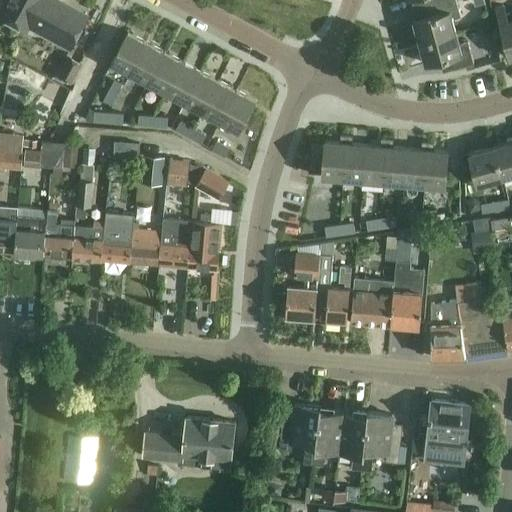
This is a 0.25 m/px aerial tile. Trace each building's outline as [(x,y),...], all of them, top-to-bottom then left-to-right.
[(29,26),(42,0),(5,0),(0,11),(0,15),(27,30),(29,26)] [(58,0),(42,0),(29,26),(70,48),(88,16),(58,0)] [(415,42),(455,31),(450,11),(458,9),(456,0),(441,0),(424,5),(427,16),(413,20),(418,36),(414,37),(415,42)] [(511,56),(511,18),(507,20),(503,5),(495,7),(499,22),(509,57),(511,56)] [(130,73),(147,41),(128,31),(111,63),(130,73)] [(455,31),(415,42),(417,47),(421,46),(425,63),(439,59),(442,71),(473,63),(470,49),(461,52),(455,31)] [(147,83),(165,51),(147,41),(130,73),(147,83)] [(165,93),(183,61),(165,51),(147,83),(165,93)] [(70,56),(59,76),(70,82),(81,62),(70,56)] [(183,102),(201,70),(183,61),(165,93),(183,102)] [(201,112),(218,80),(201,70),(183,102),(201,112)] [(116,80),(110,90),(117,94),(123,84),(116,80)] [(219,121),(236,90),(218,80),(201,112),(219,121)] [(236,90),(219,121),(238,132),(255,100),(236,90)] [(108,122),(109,112),(94,111),(94,121),(108,122)] [(123,123),(123,114),(109,112),(108,122),(123,123)] [(251,112),(244,126),(256,133),(263,118),(251,112)] [(139,115),(138,125),(152,126),(153,116),(139,115)] [(167,127),(168,117),(153,116),(152,126),(167,127)] [(188,136),(193,128),(180,120),(176,129),(188,136)] [(201,143),(206,135),(193,128),(188,136),(201,143)] [(311,143),(308,171),(322,172),(322,176),(343,178),(346,134),(340,134),(340,141),(325,140),(324,144),(311,143)] [(352,135),(346,134),(343,178),(364,180),(367,143),(352,142),(352,135)] [(380,144),(367,143),(364,180),(383,181),(387,137),(381,137),(380,144)] [(387,137),(383,181),(406,183),(409,147),(393,145),(393,138),(387,137)] [(25,138),(24,145),(38,147),(39,140),(25,138)] [(54,166),(65,146),(66,144),(67,142),(42,140),(41,150),(25,149),(24,164),(53,167),(54,166)] [(409,147),(406,183),(425,185),(428,141),(421,140),(421,148),(409,147)] [(502,177),(511,174),(511,140),(494,146),(502,177)] [(115,141),(114,156),(139,158),(141,142),(115,141)] [(225,157),(230,148),(216,141),(212,149),(225,157)] [(425,185),(445,186),(448,150),(433,149),(434,141),(428,141),(425,185)] [(66,144),(65,146),(64,165),(76,166),(78,145),(66,144)] [(23,149),(0,146),(0,166),(21,169),(23,149)] [(477,184),(502,177),(494,146),(469,153),(477,184)] [(144,153),(141,176),(163,179),(165,156),(144,153)] [(170,157),(167,183),(187,185),(190,159),(170,157)] [(85,217),(86,207),(91,207),(94,180),(93,180),(94,163),(82,162),(78,205),(76,205),(75,217),(85,217)] [(54,166),(53,167),(52,174),(62,175),(63,167),(54,166)] [(195,186),(219,199),(230,180),(206,167),(195,186)] [(473,198),(467,199),(470,211),(482,208),(481,203),(481,202),(473,198)] [(482,212),(493,210),(510,207),(508,198),(492,201),(481,203),(482,208),(482,212)] [(74,225),(56,223),(58,201),(50,200),(49,207),(47,207),(46,222),(43,256),(72,258),(74,225)] [(17,215),(18,206),(0,205),(0,251),(14,253),(17,215)] [(395,215),(394,215),(392,207),(383,208),(385,217),(380,217),(382,227),(396,225),(395,215)] [(422,211),(423,221),(438,218),(436,209),(422,211)] [(232,211),(230,224),(237,225),(239,216),(240,211),(232,211)] [(409,223),(423,221),(422,211),(407,213),(409,223)] [(191,220),(187,268),(217,270),(221,223),(210,222),(211,213),(201,212),(201,221),(191,220)] [(43,256),(46,222),(45,222),(45,217),(17,215),(14,253),(43,256)] [(367,229),(382,227),(380,217),(366,220),(367,229)] [(491,229),(508,227),(507,217),(490,220),(491,229)] [(187,268),(191,220),(163,218),(161,230),(158,265),(187,268)] [(339,224),(340,233),(355,231),(353,221),(339,224)] [(101,260),(104,227),(104,223),(95,222),(95,227),(74,225),(72,258),(101,260)] [(158,265),(161,230),(137,228),(138,223),(133,223),(132,230),(130,262),(158,265)] [(326,235),(340,233),(339,224),(324,226),(326,235)] [(130,262),(132,230),(104,227),(101,260),(130,262)] [(471,231),(474,253),(493,250),(490,228),(471,231)] [(395,280),(391,324),(420,326),(424,268),(409,267),(411,234),(398,235),(397,248),(396,258),(395,280)] [(396,258),(397,248),(396,248),(397,235),(387,235),(386,247),(383,247),(382,257),(396,258)] [(315,318),(316,314),(320,261),(321,253),(296,251),(294,276),(308,277),(307,287),(289,286),(286,316),(315,318)] [(321,253),(320,261),(316,314),(326,315),(326,319),(348,321),(352,271),(345,270),(345,265),(341,265),(340,281),(345,282),(344,287),(331,286),(334,253),(321,253)] [(353,290),(351,321),(391,324),(395,280),(367,278),(366,291),(353,290)] [(459,281),(461,298),(478,296),(475,278),(459,281)] [(431,302),(432,356),(467,355),(458,303),(457,298),(431,302)] [(507,350),(503,316),(502,308),(490,310),(488,299),(458,303),(467,355),(507,350)] [(511,314),(503,316),(507,350),(511,349),(511,314)] [(203,408),(220,407),(220,394),(203,394),(203,408)] [(464,456),(470,403),(431,398),(425,452),(464,456)] [(312,464),(320,405),(295,402),(294,411),(283,410),(279,448),(291,449),(292,440),(305,441),(302,463),(312,464)] [(338,451),(343,413),(333,412),(334,407),(320,405),(312,464),(322,465),(324,449),(338,451)] [(360,469),(367,411),(353,409),(353,414),(343,413),(338,451),(352,453),(350,468),(360,469)] [(406,446),(400,446),(402,424),(391,422),(392,414),(367,411),(360,469),(371,471),(373,450),(387,451),(385,461),(398,462),(405,462),(406,446)] [(182,459),(183,459),(183,453),(230,458),(234,420),(186,415),(184,434),(146,430),(143,455),(178,459),(177,464),(182,465),(182,459)] [(147,463),(146,474),(158,475),(159,464),(147,463)] [(336,471),(336,481),(355,482),(355,472),(336,471)] [(334,489),(322,488),(321,498),(333,499),(334,489)] [(346,491),(334,489),(333,499),(345,501),(346,491)] [(123,499),(121,511),(138,511),(139,501),(123,499)] [(429,511),(453,511),(454,502),(430,499),(429,511)] [(271,502),(269,511),(281,511),(282,503),(271,502)]
